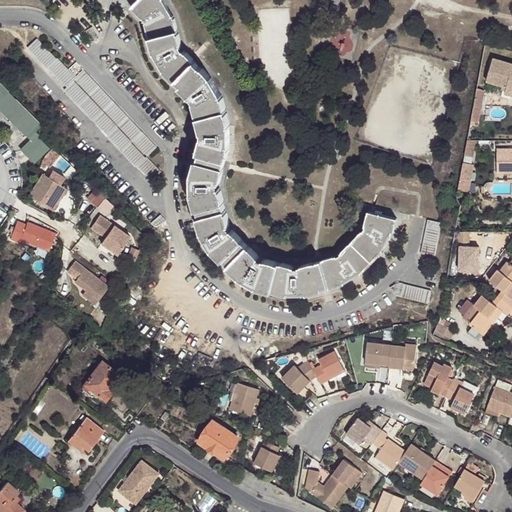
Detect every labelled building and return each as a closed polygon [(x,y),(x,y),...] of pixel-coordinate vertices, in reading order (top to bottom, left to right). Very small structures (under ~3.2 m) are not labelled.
[(161,72),(172,82),(174,81),(193,62),(182,52),(179,47),(177,39),(171,18),(170,18),(159,0),(138,0),(129,9),(140,20),(143,25),(151,54),(153,54),(163,71),(161,72)] [(45,68),(46,67),(55,59),(36,39),(26,48),(45,68)] [(74,79),(75,78),(56,58),(55,59),(46,67),(65,87),(72,81),(74,79)] [(511,63),(494,58),(487,80),(508,87),(511,88),(511,63)] [(178,85),(180,87),(198,67),(193,62),(174,81),(178,85)] [(224,112),(221,102),(221,97),(219,98),(209,80),(209,79),(198,67),(180,87),(178,89),(191,102),(195,119),(224,112)] [(88,95),(97,86),(82,71),(75,78),(74,79),(88,95)] [(62,90),(76,106),(86,96),(72,81),(65,87),(62,90)] [(0,108),(30,139),(35,134),(42,127),(0,84),(0,108)] [(97,86),(88,95),(102,110),(111,102),(97,86)] [(477,125),(486,91),(477,89),(469,123),(477,125)] [(86,96),(76,106),(92,121),(101,112),(86,96)] [(111,102),(102,110),(117,125),(126,117),(111,102)] [(101,112),(92,121),(106,136),(115,127),(101,112)] [(224,112),(195,119),(199,133),(199,138),(195,153),(198,154),(223,161),(228,147),(226,147),(227,126),(228,125),(224,112)] [(141,132),(126,117),(117,125),(131,141),(141,132)] [(129,142),(115,127),(106,136),(120,151),(129,143),(129,142)] [(155,147),(141,132),(131,141),(145,156),(155,147)] [(21,150),(34,163),(48,149),(35,134),(30,139),(21,150)] [(471,140),(463,179),(473,180),(476,164),(474,164),(478,140),(471,140)] [(143,157),(129,143),(120,151),(120,152),(133,167),(135,166),(143,157)] [(500,170),(511,169),(511,144),(500,144),(500,170)] [(196,158),(195,161),(221,168),(222,165),(223,161),(198,154),(196,158)] [(144,156),(143,157),(135,166),(150,180),(159,172),(144,156)] [(193,210),(196,210),(222,203),(219,190),(217,183),(218,182),(221,168),(195,161),(194,161),(190,174),(191,175),(191,195),(189,195),(193,210)] [(62,197),(68,187),(46,173),(31,195),(56,212),(61,204),(58,202),(62,197)] [(71,189),(68,187),(62,197),(64,198),(71,189)] [(97,190),(87,198),(95,207),(105,199),(97,190)] [(222,203),(196,210),(198,217),(224,211),(222,203)] [(224,211),(198,217),(196,218),(199,231),(201,231),(210,249),(209,250),(220,262),(222,259),(241,241),(230,230),(227,224),(224,211)] [(358,233),(349,243),(370,262),(381,253),(379,251),(389,233),(391,233),(394,219),(366,212),(362,227),(358,233)] [(104,215),(95,228),(109,239),(104,244),(121,256),(134,237),(104,215)] [(425,219),(418,252),(432,255),(439,223),(425,219)] [(30,226),(21,221),(18,227),(13,238),(22,243),(23,240),(50,253),(58,236),(31,223),(30,226)] [(458,228),(456,242),(472,242),(472,228),(458,228)] [(247,246),(241,241),(222,259),(228,264),(247,246)] [(331,258),(321,261),(326,286),(327,290),(342,285),(341,284),(359,273),(361,274),(370,262),(349,243),(338,254),(331,258)] [(256,256),(247,246),(228,264),(226,267),(236,277),(238,276),(256,287),(255,288),(269,291),(277,263),(262,259),(256,256)] [(506,289),(501,294),(511,303),(511,260),(504,269),(502,268),(493,278),(506,289)] [(76,283),(84,289),(86,287),(89,289),(87,291),(83,296),(91,301),(94,297),(100,302),(111,288),(77,261),(69,271),(79,279),(76,283)] [(317,262),(314,263),(320,287),(324,286),(326,286),(321,261),(317,262)] [(294,266),(277,263),(269,291),(284,294),(284,293),(305,293),(306,294),(320,291),(320,287),(314,263),(299,266),(294,266)] [(401,283),(399,296),(426,302),(429,290),(401,283)] [(486,292),(477,303),(483,308),(481,310),(472,321),(473,322),(482,330),(497,312),(500,315),(505,309),(510,313),(511,309),(511,303),(501,294),(500,295),(496,301),(486,292)] [(96,306),(100,302),(94,297),(91,301),(96,306)] [(461,311),(466,316),(475,305),(469,301),(461,311)] [(472,321),(481,310),(475,305),(466,316),(465,317),(472,323),(473,322),(472,321)] [(497,312),(482,330),(485,332),(500,315),(497,312)] [(442,321),(437,329),(450,335),(453,327),(450,325),(442,321)] [(390,366),(391,366),(393,345),(368,342),(367,344),(366,357),(366,362),(381,364),(390,364),(390,366)] [(393,345),(391,366),(407,367),(407,365),(418,366),(420,344),(409,343),(408,346),(393,345)] [(315,368),(323,383),(332,378),(331,375),(347,367),(338,349),(321,357),(324,363),(315,368)] [(110,387),(121,374),(103,359),(81,387),(92,396),(93,395),(103,403),(113,390),(110,387)] [(320,384),(323,383),(315,368),(314,367),(311,368),(307,361),(300,366),(297,362),(281,378),(297,393),(313,379),(316,377),(320,384)] [(432,390),(447,397),(455,381),(448,378),(453,368),(444,364),(443,366),(435,363),(427,380),(435,384),(433,388),(432,390)] [(407,365),(407,367),(406,372),(414,373),(418,366),(407,365)] [(331,375),(332,378),(349,369),(347,367),(331,375)] [(124,376),(121,374),(110,387),(113,390),(124,376)] [(425,385),(433,388),(435,384),(427,380),(425,385)] [(455,381),(447,397),(455,401),(452,406),(467,413),(476,394),(462,388),(463,385),(455,381)] [(252,416),(260,389),(240,383),(231,410),(252,416)] [(498,413),(511,418),(511,416),(511,415),(511,393),(496,388),(487,408),(495,412),(496,410),(499,411),(498,413)] [(105,419),(113,424),(117,418),(106,409),(101,416),(105,419)] [(116,440),(122,432),(113,424),(105,419),(99,426),(87,416),(69,439),(76,445),(79,441),(84,445),(89,449),(102,431),(116,440)] [(374,441),(383,429),(376,424),(372,428),(366,424),(358,418),(346,433),(360,444),(365,438),(373,444),(374,441)] [(230,447),(232,443),(237,435),(213,419),(199,441),(228,460),(235,450),(230,447)] [(372,428),(376,424),(370,420),(366,424),(372,428)] [(390,434),(383,429),(374,441),(381,446),(388,437),(390,434)] [(390,438),(388,437),(381,446),(383,447),(390,438)] [(400,461),(408,450),(390,438),(383,447),(377,456),(395,469),(400,461)] [(277,462),(281,455),(277,453),(280,447),(266,441),(255,463),(273,471),(277,462)] [(438,459),(413,442),(408,450),(400,461),(426,478),(437,460),(438,459)] [(142,458),(119,489),(136,502),(159,472),(142,458)] [(335,474),(352,487),(362,473),(345,460),(335,474)] [(437,460),(426,478),(423,482),(440,494),(451,476),(441,469),(443,466),(444,464),(437,460)] [(470,462),(467,468),(487,481),(488,478),(479,472),(481,468),(470,462)] [(454,472),(443,466),(441,469),(451,476),(454,472)] [(487,481),(467,468),(456,486),(464,490),(469,493),(467,497),(474,502),(487,481)] [(351,489),(352,487),(335,474),(326,485),(328,486),(326,489),(319,483),(321,472),(311,470),(307,489),(333,509),(349,488),(351,489)] [(21,511),(23,510),(16,503),(12,500),(15,496),(18,493),(6,482),(0,488),(0,511),(1,511),(21,511)] [(399,511),(404,500),(385,491),(376,511),(399,511)]
